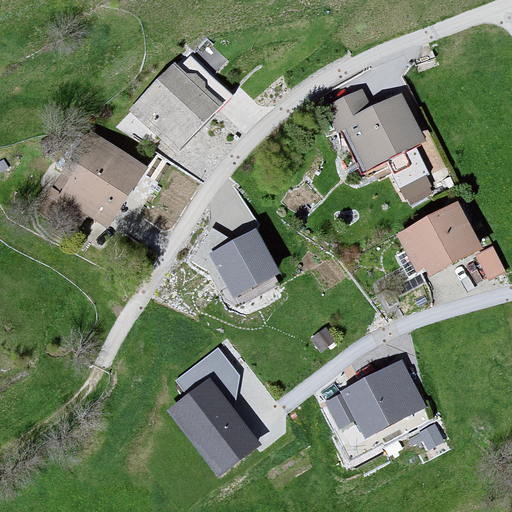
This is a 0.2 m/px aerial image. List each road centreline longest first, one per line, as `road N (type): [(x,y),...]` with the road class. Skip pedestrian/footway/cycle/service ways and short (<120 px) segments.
road 1 (residential): [(508,10),(354,67),(228,163),(108,351)]
road 2 (track): [(108,351),(78,400),(0,450)]
